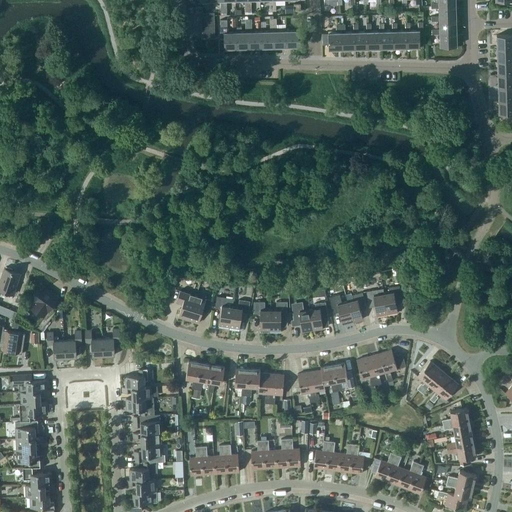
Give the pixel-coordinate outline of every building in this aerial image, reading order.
[(220,12),(223,12),(222,0),(210,0),(211,0),(220,0),(220,12)] [(439,8),(439,16),(439,19),(455,19),(455,6),(439,6),(439,3),(431,3),(431,8),(439,8)] [(455,19),(439,19),(439,16),(431,16),(431,21),(439,21),(440,29),(440,32),(456,32),(455,19)] [(261,26),(261,31),(261,47),(274,46),(273,18),(269,18),(270,31),(264,31),(264,26),(261,26)] [(276,18),(273,18),(274,46),(286,46),(286,30),(276,30),(276,18)] [(294,30),(286,30),(286,46),(298,46),(297,30),(301,30),(300,18),(294,18),(294,30)] [(236,27),(236,31),(236,47),(249,47),(248,19),(245,19),(245,31),(241,31),(241,27),(236,27)] [(249,47),(261,47),(261,31),(251,31),(251,19),(248,19),(249,47)] [(392,31),(383,31),(381,31),(381,47),(395,47),(394,31),(397,31),(397,22),(392,23),(392,31)] [(397,31),(394,31),(395,47),(407,46),(407,30),(410,30),(409,22),(405,22),(405,30),(397,31)] [(418,30),(410,30),(407,30),(407,46),(419,46),(419,30),(422,30),(422,22),(418,22),(418,30)] [(358,32),(355,32),(356,48),(369,47),(368,31),(371,31),(371,23),(366,23),(366,31),(358,32)] [(371,31),(368,31),(369,47),(381,47),(381,31),(383,31),(383,23),(379,23),(379,31),(371,31)] [(343,32),(345,32),(345,24),(336,24),(336,32),(328,32),(329,48),(343,48),(343,32)] [(353,32),(345,32),(343,32),(343,48),(356,48),(355,32),(358,32),(358,24),(353,24),(353,32)] [(440,32),(440,29),(432,29),(432,34),(440,34),(440,46),(456,45),(456,32),(440,32)] [(224,48),(236,47),(236,31),(224,32),(224,43),(224,48)] [(511,34),(496,35),(497,49),(511,48),(511,34)] [(511,48),(497,49),(497,62),(511,61),(511,48)] [(497,75),(511,74),(511,61),(497,62),(497,75)] [(498,88),(511,87),(511,74),(497,75),(498,88)] [(511,87),(498,88),(498,101),(511,100),(511,87)] [(511,100),(498,101),(498,113),(511,112),(511,100)] [(0,280),(0,290),(13,294),(20,273),(4,268),(0,280)] [(26,304),(42,316),(34,327),(40,331),(57,308),(51,304),(58,295),(41,283),(29,299),(26,304)] [(297,283),(289,283),(289,291),(294,291),(299,287),(299,283),(297,283)] [(389,292),(383,293),(387,313),(397,311),(395,299),(401,298),(399,285),(388,287),(389,292)] [(377,315),(387,313),(383,293),(377,294),(377,289),(366,291),(368,304),(374,302),(377,315)] [(196,295),(180,290),(176,302),(182,304),(178,316),(188,320),(196,295)] [(352,321),(363,318),(359,306),(365,304),(362,292),(351,295),(351,292),(345,294),(347,301),(352,321)] [(352,321),(347,301),(341,302),(339,294),(328,297),(333,313),(339,311),(342,324),(352,321)] [(198,323),(202,310),(208,312),(212,300),(196,295),(188,320),(198,323)] [(17,312),(21,299),(15,296),(10,309),(16,311),(17,312)] [(228,329),(232,306),(233,298),(216,296),(215,308),(221,309),(218,327),(228,329)] [(238,307),(232,306),(228,329),(239,331),(242,312),(248,313),(250,301),(239,299),(238,307)] [(260,332),(270,332),(270,309),(264,309),(264,301),(253,301),(253,313),(260,313),(260,332)] [(276,309),(270,309),(270,332),(281,332),(281,313),(287,313),(287,301),(276,301),(276,309)] [(321,315),(327,314),(325,302),(314,303),(315,308),(309,309),(312,330),(323,328),(321,315)] [(10,309),(0,305),(0,313),(13,318),(16,311),(10,309)] [(302,331),(312,330),(309,309),(303,309),(303,305),(292,306),(294,319),(300,318),(302,331)] [(114,354),(114,341),(120,341),(119,328),(113,328),(113,337),(102,338),(103,355),(114,354)] [(92,356),(103,355),(102,338),(91,338),(91,329),(85,330),(85,342),(91,342),(92,356)] [(0,348),(0,350),(11,352),(14,331),(3,330),(0,346),(0,348)] [(75,339),(64,339),(65,357),(76,356),(75,343),(81,343),(81,330),(75,330),(75,339)] [(14,331),(11,352),(22,354),(25,333),(14,331)] [(53,344),(54,357),(65,357),(64,339),(59,340),(58,335),(53,336),(53,331),(46,332),(47,344),(53,344)] [(30,333),(30,343),(39,343),(38,332),(30,333)] [(390,373),(389,374),(388,371),(397,368),(391,349),(380,353),(385,372),(388,381),(392,380),(390,373)] [(380,353),(368,356),(376,384),(381,383),(379,376),(377,377),(376,374),(385,372),(380,353)] [(406,366),(402,353),(395,355),(399,368),(406,366)] [(370,379),(371,386),(376,384),(368,356),(356,359),(362,378),(371,376),(371,379),(370,379)] [(192,388),(196,389),(200,362),(188,360),(185,377),(193,378),(191,388),(192,388)] [(424,382),(422,384),(421,383),(417,388),(420,391),(439,368),(430,360),(417,376),(424,382)] [(209,381),(212,364),(200,362),(196,389),(201,390),(202,380),(209,381)] [(345,362),(333,364),(337,391),(342,390),(340,380),(347,379),(345,362)] [(209,381),(208,391),(213,391),(214,382),(222,383),(224,366),(212,364),(209,381)] [(332,391),(337,391),(333,364),(320,366),(321,369),(324,383),(331,382),(332,391)] [(125,375),(125,387),(145,386),(144,380),(152,379),(152,368),(139,369),(139,375),(125,375)] [(241,395),(246,395),(248,369),(235,368),(234,385),(242,385),(241,395)] [(429,386),(436,391),(448,376),(439,368),(420,391),(424,394),(429,389),(427,388),(429,386)] [(260,369),(248,369),(246,395),(251,396),(251,386),(258,386),(259,372),(260,372),(260,369)] [(321,369),(309,371),(314,401),(319,400),(318,393),(316,393),(316,390),(325,389),(324,383),(321,369)] [(314,401),(309,371),(297,373),(301,393),(310,391),(310,394),(308,395),(310,401),(314,401)] [(264,403),(269,403),(271,373),(260,372),(259,372),(258,386),(258,392),(267,393),(267,396),(265,396),(264,403)] [(282,394),(284,374),(271,373),(269,403),(274,403),(275,396),(273,396),(273,393),(282,394)] [(19,392),(20,391),(27,391),(46,390),(46,379),(31,379),(31,374),(12,375),(13,385),(19,385),(19,392)] [(448,376),(436,391),(430,399),(433,402),(438,396),(436,395),(438,393),(445,399),(458,384),(448,376)] [(145,386),(125,387),(123,387),(123,392),(132,392),(132,398),(145,397),(145,398),(151,397),(151,386),(145,386)] [(27,391),(20,391),(21,403),(27,403),(41,402),(40,396),(49,395),(49,390),(46,390),(27,391)] [(141,415),(146,415),(154,414),(153,397),(151,397),(145,398),(145,397),(132,398),(126,398),(126,410),(141,409),(141,415)] [(429,409),(433,404),(429,400),(425,405),(429,409)] [(41,402),(27,403),(21,403),(19,403),(20,420),(28,420),(33,420),(33,414),(47,413),(47,402),(41,402)] [(442,420),(443,424),(469,419),(467,407),(450,410),(451,418),(442,420)] [(140,426),(141,432),(141,433),(160,432),(159,414),(154,414),(146,415),(141,415),(133,416),(134,421),(132,422),(133,427),(140,426)] [(453,427),(454,434),(471,431),(469,419),(443,424),(443,429),(453,427)] [(35,437),(35,431),(43,431),(43,426),(41,426),(41,420),(33,420),(28,420),(20,420),(15,421),(16,438),(35,437)] [(447,448),(453,447),(473,443),(471,431),(454,434),(456,441),(446,443),(447,448)] [(141,438),(141,444),(161,443),(160,432),(141,433),(141,432),(133,433),(133,438),(141,438)] [(35,437),(16,438),(16,450),(36,449),(36,443),(43,442),(43,437),(35,437)] [(275,449),(276,467),(289,466),(287,438),(281,439),(281,449),(275,449)] [(292,438),(287,438),(289,466),(300,465),(299,448),(293,448),(292,438)] [(264,468),(276,467),(275,449),(269,450),(268,439),(266,439),(262,440),(264,468)] [(252,468),(264,468),(262,440),(261,440),(257,440),(257,450),(251,451),(252,468)] [(313,467),(325,468),(329,441),(323,440),(322,450),(316,449),(313,467)] [(325,468),(338,470),(340,452),(333,452),(335,441),(329,441),(325,468)] [(136,462),(143,462),(149,462),(149,461),(148,455),(161,455),(161,443),(141,444),(141,451),(134,451),(134,456),(135,456),(136,462)] [(338,470),(350,471),(361,473),(364,455),(357,455),(358,444),(347,443),(346,453),(340,452),(338,470)] [(448,453),(458,451),(460,463),(470,463),(469,456),(476,455),(473,443),(453,447),(447,448),(448,453)] [(219,445),(220,455),(214,455),(215,473),(227,472),(225,444),(219,445)] [(230,444),(225,444),(227,472),(239,471),(238,454),(231,454),(230,444)] [(206,445),(201,446),(203,474),(215,473),(214,455),(207,456),(206,445)] [(203,474),(201,446),(195,446),(196,457),(189,457),(190,475),(203,474)] [(36,467),(44,466),(43,460),(44,460),(44,455),(36,455),(36,449),(16,450),(17,461),(24,461),(25,467),(36,467)] [(374,476),(386,480),(396,454),(390,452),(387,462),(381,459),(374,476)] [(386,480),(397,484),(403,468),(397,466),(401,456),(396,454),(386,480)] [(143,462),(144,468),(129,468),(130,480),(149,479),(149,473),(157,472),(156,461),(149,461),(149,462),(143,462)] [(397,484),(409,489),(419,463),(413,461),(409,470),(403,468),(397,484)] [(423,465),(419,463),(409,489),(420,493),(426,477),(420,474),(423,465)] [(36,473),(36,467),(25,467),(23,467),(23,478),(31,478),(32,484),(51,483),(50,472),(36,473)] [(447,480),(460,483),(473,486),(476,474),(459,470),(457,477),(448,475),(447,480)] [(149,479),(130,480),(127,480),(127,485),(136,485),(137,491),(152,490),(152,491),(156,490),(155,479),(149,479)] [(473,486),(460,483),(447,480),(445,485),(455,487),(453,493),(453,494),(467,497),(470,498),(473,486)] [(51,483),(32,484),(25,485),(26,496),(30,496),(45,495),(45,489),(54,489),(54,483),(51,483)] [(437,495),(438,490),(435,489),(431,488),(429,495),(436,497),(437,495)] [(142,511),(141,502),(157,502),(156,490),(152,491),(152,490),(137,491),(133,491),(133,497),(129,498),(130,511),(142,511)] [(453,494),(453,493),(438,490),(437,495),(444,496),(444,495),(447,495),(445,504),(464,509),(467,497),(453,494)] [(30,496),(30,507),(42,507),(41,511),(53,511),(53,501),(49,501),(49,495),(45,495),(30,496)]
